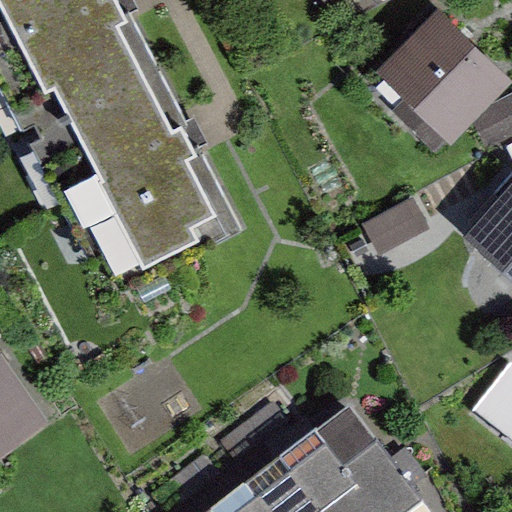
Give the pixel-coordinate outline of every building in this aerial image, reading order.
[(124,0),(0,0),(0,55),(39,129),(159,67),(124,0)] [(433,143),(497,78),(439,21),(392,67),(417,92),(400,110),(433,143)] [(243,227),(159,67),(39,129),(122,290),(243,227)] [(511,97),(474,117),(487,143),(511,130),(511,97)] [(511,193),(479,231),(511,259),(511,193)] [(408,201),(368,223),(380,245),(420,223),(408,201)] [(383,273),(359,286),(367,301),(391,289),(383,273)] [(511,361),(475,414),(511,439),(511,361)] [(0,442),(38,414),(0,362),(0,442)] [(350,412),(315,439),(371,511),(427,511),(409,489),(426,475),(404,446),(387,460),(350,412)] [(371,511),(315,439),(280,465),(315,511),(371,511)] [(315,511),(280,465),(245,492),(260,511),(315,511)] [(260,511),(245,492),(219,511),(260,511)]
